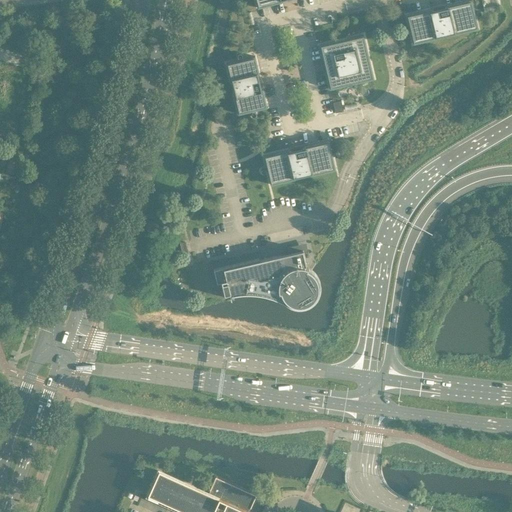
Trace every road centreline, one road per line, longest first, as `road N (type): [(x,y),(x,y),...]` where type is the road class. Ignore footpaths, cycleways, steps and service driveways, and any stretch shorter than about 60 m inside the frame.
road 1 (secondary): [(143,0),(116,124),(41,341)]
road 2 (secondary): [(69,333),(128,160),(168,0)]
road 3 (motorway): [(511,128),(426,181),(396,218),(378,275),(366,377)]
road 4 (secondary): [(59,361),(361,408)]
road 5 (secondary): [(366,377),(69,333)]
road 6 (motorway): [(386,380),(403,271),(419,227),(459,186),(511,172)]
road 7 (secondary): [(6,511),(59,361)]
road 8 (secondary): [(378,410),(511,427)]
road 9 (secondary): [(41,341),(0,461)]
road 10 (secondary): [(511,395),(386,380)]
